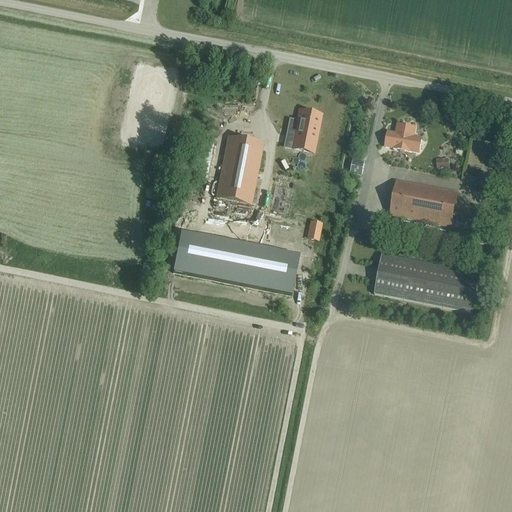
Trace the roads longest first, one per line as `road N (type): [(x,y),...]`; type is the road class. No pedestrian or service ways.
road 1 (unclassified): [(511,101),(0,2)]
road 2 (unknown): [(276,56),(264,122),(274,159),(256,225)]
